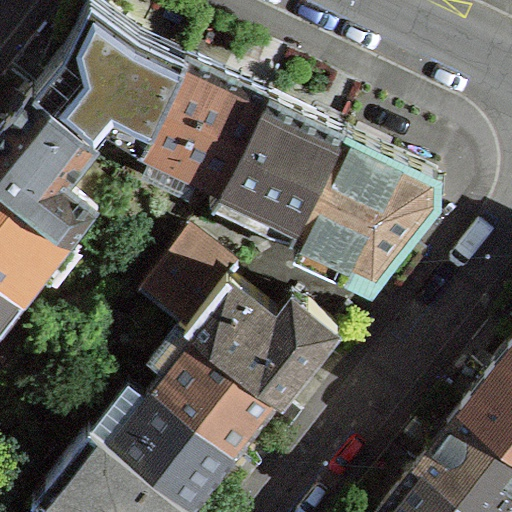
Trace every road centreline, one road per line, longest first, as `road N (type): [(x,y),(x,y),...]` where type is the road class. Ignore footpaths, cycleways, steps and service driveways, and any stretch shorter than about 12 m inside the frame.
road 1 (residential): [(511,211),(274,511)]
road 2 (tertiary): [(371,0),(511,68)]
